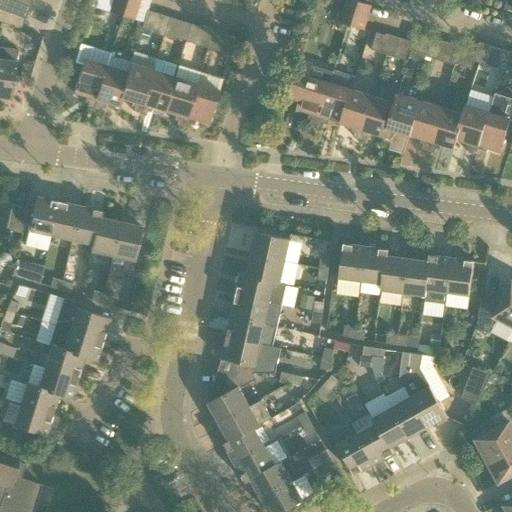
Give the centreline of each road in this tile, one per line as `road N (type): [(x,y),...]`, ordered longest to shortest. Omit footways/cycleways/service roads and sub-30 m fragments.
road 1 (residential): [(217,511),(170,420),(170,398),(221,180)]
road 2 (residential): [(221,180),(511,217)]
road 3 (residential): [(29,152),(221,180)]
road 4 (residential): [(221,180),(264,27)]
road 5 (residential): [(29,152),(70,0)]
